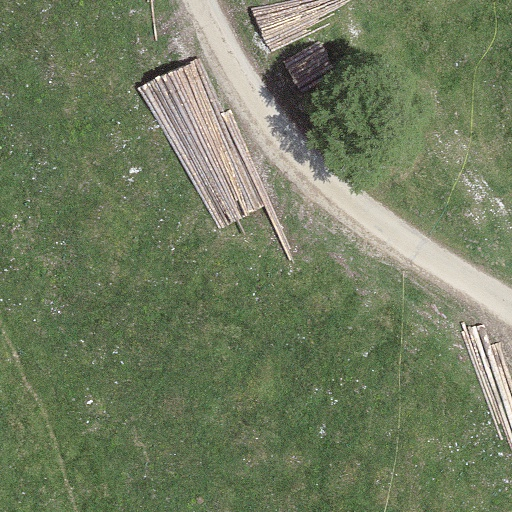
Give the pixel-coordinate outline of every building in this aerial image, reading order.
[(118,0),(144,69),(194,51),(175,0),(118,0)] [(298,0),(250,0),(283,89),(325,74),(298,0)] [(215,69),(167,81),(196,197),(244,185),(215,69)] [(511,207),(469,185),(443,234),(511,270),(511,207)] [(279,209),(261,262),(370,299),(388,246),(279,209)]
